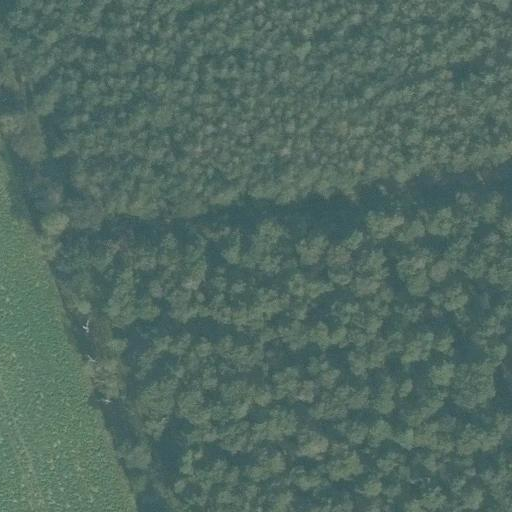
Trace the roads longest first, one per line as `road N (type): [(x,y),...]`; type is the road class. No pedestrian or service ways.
road 1 (track): [(67,247),(511,182)]
road 2 (track): [(165,511),(67,247)]
road 3 (track): [(67,247),(0,57)]
